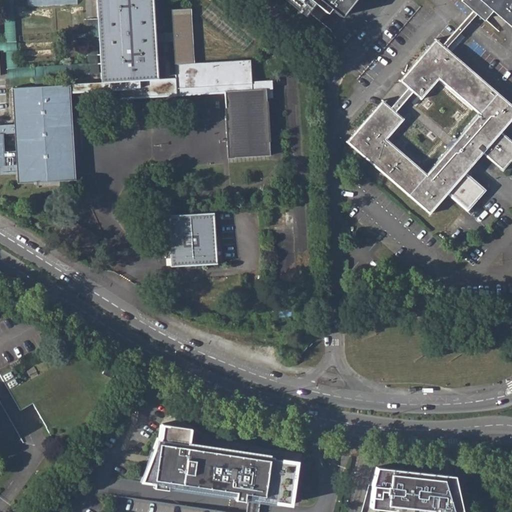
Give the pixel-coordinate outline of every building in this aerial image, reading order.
[(87,65),(16,71),(11,0),(0,0),(4,44),(0,44),(0,55),(4,55),(6,81),(32,79),(32,89),(43,88),(42,79),(97,75),(93,23),(84,23),(87,65)] [(24,0),(25,10),(75,7),(74,0),(24,0)] [(149,0),(94,0),(100,84),(156,80),(153,42),(171,41),(174,78),(175,88),(223,84),(251,82),(249,58),(193,62),(189,8),(168,10),(170,35),(152,37),(149,0)] [(281,0),(301,17),(311,5),(306,0),(305,0),(281,0)] [(323,14),(326,10),(314,0),(305,0),(306,0),(311,5),(323,14)] [(314,0),(326,10),(336,18),(351,0),(314,0)] [(511,0),(463,0),(458,5),(470,16),(475,19),(481,24),(490,15),(510,31),(510,16),(511,15),(511,0)] [(198,20),(241,56),(254,40),(210,5),(198,20)] [(461,36),(475,19),(470,16),(457,32),(461,36)] [(70,40),(83,38),(82,31),(69,32),(70,40)] [(457,32),(441,51),(446,55),(461,36),(457,32)] [(347,148),(429,219),(447,197),(469,215),(487,193),(467,175),(483,155),(503,174),(511,162),(511,144),(501,135),(511,121),(511,110),(446,55),(441,51),(433,44),(400,84),(407,91),(412,94),(422,103),(438,82),(478,115),(459,140),(456,137),(445,150),(448,153),(428,177),(388,144),(405,123),(394,115),(390,112),(383,105),(347,148)] [(100,84),(68,86),(68,95),(118,91),(118,99),(223,91),(223,90),(265,87),(266,97),(272,96),(271,81),(251,82),(223,84),(175,88),(174,78),(156,80),(100,84)] [(0,177),(17,176),(18,186),(75,182),(68,95),(68,86),(43,88),(32,89),(11,91),(14,127),(0,127),(0,177)] [(223,91),(228,156),(270,153),(266,97),(265,87),(223,90),(223,91)] [(407,91),(390,112),(394,115),(412,94),(407,91)] [(168,213),(170,265),(213,264),(211,211),(168,213)] [(63,237),(96,255),(104,237),(72,220),(63,237)] [(120,376),(106,367),(102,373),(116,382),(120,376)] [(161,426),(159,440),(153,488),(243,500),(244,494),(262,497),(291,506),(297,463),(269,458),(269,455),(187,444),(190,430),(161,426)] [(157,440),(140,486),(153,488),(159,440),(157,440)] [(460,511),(455,474),(376,467),(371,486),(372,486),(370,507),(413,511),(460,511)] [(246,511),(209,511),(112,499),(110,511),(259,511),(260,509),(261,502),(291,506),(262,497),(244,494),(243,500),(248,500),(247,506),(246,511)]
